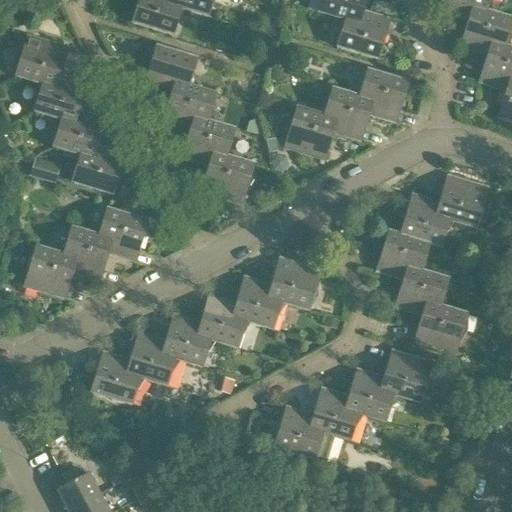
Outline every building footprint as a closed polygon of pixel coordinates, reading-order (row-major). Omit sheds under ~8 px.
[(173,38),(181,10),(169,6),(170,0),(140,0),(133,26),(173,38)] [(208,18),(213,0),(170,0),(169,6),(181,10),(208,18)] [(362,11),(365,0),(322,0),(319,14),(345,22),(357,25),(361,11),(362,11)] [(485,11),(488,0),(445,0),(441,14),(468,22),(469,22),(473,8),(484,12),(485,11)] [(484,12),(473,8),(469,22),(468,22),(460,49),(486,57),(487,58),(491,43),(503,47),(503,46),(511,19),(485,11),(484,12)] [(376,61),(389,19),(362,11),(361,11),(357,25),(345,22),(337,49),(376,61)] [(11,29),(25,25),(22,16),(9,20),(11,29)] [(269,26),(266,33),(265,36),(278,41),(280,35),(282,30),(269,26)] [(60,76),(69,49),(29,37),(16,78),(43,86),(55,90),(60,76)] [(503,47),(491,43),(487,58),(486,57),(478,84),(506,93),(507,93),(511,78),(511,49),(503,46),(503,47)] [(188,87),(197,60),(158,48),(145,90),(171,98),(172,98),(176,83),(188,87)] [(394,125),(407,82),(368,71),(360,98),(360,99),(372,102),(367,116),(368,117),(394,125)] [(79,111),(87,84),(60,76),(55,90),(43,86),(35,114),(61,122),(62,121),(74,125),(78,111),(79,111)] [(511,78),(507,93),(506,93),(498,120),(511,124),(511,78)] [(188,87),(176,83),(172,98),(171,98),(163,125),(190,133),(195,119),(207,123),(216,95),(188,87)] [(360,144),(368,117),(367,116),(372,102),(360,99),(360,98),(333,90),(325,118),(336,122),(332,136),(360,144)] [(324,163),(332,136),(336,122),(325,118),(297,109),(284,151),(324,163)] [(98,146),(106,119),(79,111),(78,111),(74,125),(62,121),(61,122),(53,148),(80,156),(81,156),(93,160),(97,146),(98,146)] [(207,123),(195,119),(190,133),(182,160),(209,169),(210,169),(214,154),(226,158),(226,157),(235,131),(207,123)] [(260,137),(256,120),(248,122),(245,133),(260,137)] [(275,140),(266,142),(269,154),(277,153),(275,140)] [(124,154),(98,146),(97,146),(93,160),(81,156),(80,156),(72,184),(112,196),(124,154)] [(226,158),(214,154),(210,169),(209,169),(201,195),(240,207),(253,166),(226,157),(226,158)] [(30,162),(25,177),(37,181),(42,165),(30,162)] [(476,230),(489,189),(449,176),(440,204),(441,204),(437,217),(449,221),(476,230)] [(440,249),(449,221),(437,217),(441,204),(440,204),(413,195),(401,235),(401,236),(429,245),(428,246),(440,249)] [(135,264),(147,223),(107,211),(99,237),(111,241),(107,256),(135,264)] [(99,282),(107,256),(111,241),(99,237),(72,228),(64,255),(64,256),(76,259),(71,274),(72,274),(99,282)] [(421,271),(428,246),(429,245),(401,236),(401,235),(390,232),(377,274),(403,282),(404,283),(409,267),(420,271),(421,271)] [(14,234),(12,239),(21,242),(23,236),(14,234)] [(63,301),(72,274),(71,274),(76,259),(64,256),(64,255),(37,247),(24,289),(63,301)] [(307,311),(320,270),(281,258),(273,285),(269,299),(280,303),(307,311)] [(420,271),(409,267),(404,283),(403,282),(395,309),(423,317),(428,302),(440,306),(448,279),(421,271),(420,271)] [(272,331),(280,303),(269,299),(273,285),(245,276),(237,304),(233,318),(245,322),(272,331)] [(237,350),(245,322),(233,318),(237,304),(210,296),(202,322),(198,337),(210,341),(209,342),(237,350)] [(440,306),(428,302),(423,317),(414,345),(453,357),(467,314),(440,306)] [(201,368),(209,342),(210,341),(198,337),(202,322),(175,314),(166,341),(167,342),(162,356),(174,359),(174,360),(201,368)] [(336,331),(339,322),(325,318),(323,327),(336,331)] [(166,387),(174,360),(174,359),(162,356),(167,342),(166,341),(140,333),(131,360),(132,361),(128,375),(139,378),(139,379),(166,387)] [(420,404),(433,363),(393,350),(385,377),(381,392),(393,396),(420,404)] [(131,406),(139,379),(139,378),(128,375),(132,361),(131,360),(105,352),(92,394),(131,406)] [(385,423),(393,396),(381,392),(385,377),(359,369),(350,396),(351,396),(346,411),(357,414),(357,415),(385,423)] [(231,396),(234,382),(229,380),(225,394),(231,396)] [(349,442),(357,415),(357,414),(346,411),(351,396),(350,396),(323,388),(314,416),(310,429),(322,433),(333,437),(349,442)] [(197,401),(196,405),(198,409),(202,411),(206,409),(207,404),(205,400),(201,399),(197,401)] [(287,407),(277,437),(273,436),(273,434),(272,434),(268,446),(314,460),(325,463),(333,437),(322,433),(310,429),(314,416),(287,407)] [(124,482),(135,477),(132,471),(121,467),(120,468),(119,473),(108,479),(112,488),(124,482)] [(67,511),(98,495),(87,474),(56,491),(67,511)] [(454,501),(459,484),(446,480),(442,498),(454,501)] [(136,501),(145,496),(139,485),(130,490),(136,501)] [(67,511),(107,511),(98,495),(67,511)] [(142,511),(150,507),(145,496),(136,501),(142,511)]
